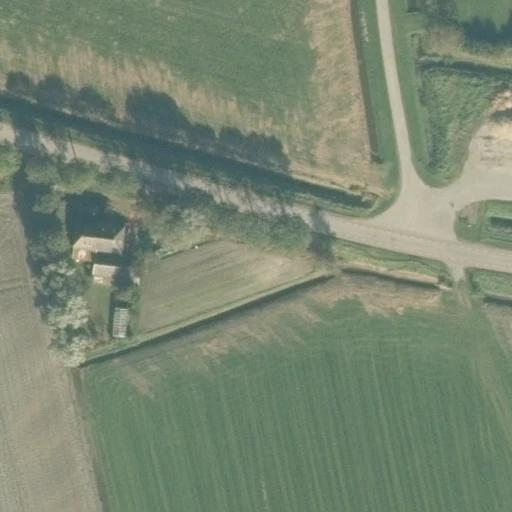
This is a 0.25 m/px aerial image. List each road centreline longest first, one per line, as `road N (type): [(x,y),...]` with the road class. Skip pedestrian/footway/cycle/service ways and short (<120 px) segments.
road 1 (secondary): [(418,247),(0,130)]
road 2 (unclassified): [(418,247),(380,0)]
